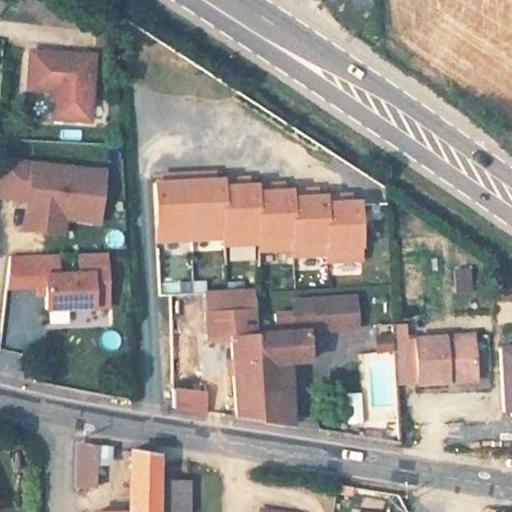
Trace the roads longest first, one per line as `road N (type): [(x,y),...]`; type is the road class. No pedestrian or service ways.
road 1 (tertiary): [(58,418),(511,489)]
road 2 (primary): [(204,0),(483,185)]
